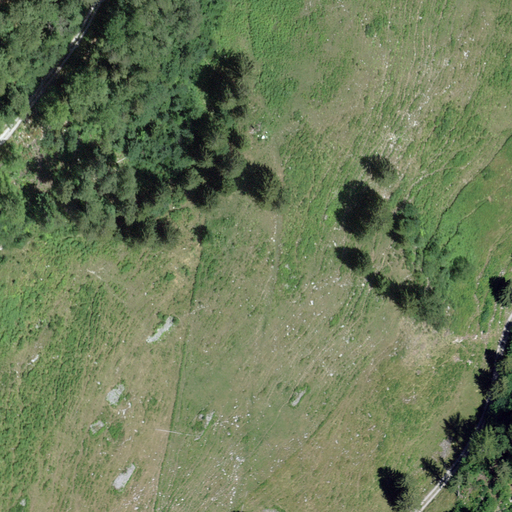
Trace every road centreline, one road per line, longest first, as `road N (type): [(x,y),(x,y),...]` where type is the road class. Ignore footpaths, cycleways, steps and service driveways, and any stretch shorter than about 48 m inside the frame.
road 1 (track): [(511,317),(471,449),(420,511)]
road 2 (track): [(0,143),(96,0)]
